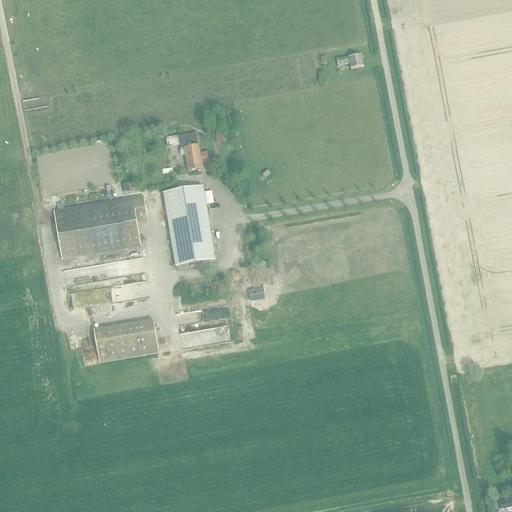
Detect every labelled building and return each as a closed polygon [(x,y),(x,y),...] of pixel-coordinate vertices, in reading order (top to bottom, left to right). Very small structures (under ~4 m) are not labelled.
[(351,71),(363,69),(361,55),(337,60),(338,67),(350,65),(351,71)] [(189,173),(202,170),(202,165),(207,164),(206,153),(199,154),(196,134),(178,137),(180,150),(185,149),(189,173)] [(176,266),(215,260),(203,188),(164,194),(176,266)] [(144,197),(53,212),(62,261),(141,248),(137,223),(148,221),(144,197)] [(86,296),(110,295),(109,283),(87,283),(88,291),(86,291),(86,296)] [(98,312),(115,309),(114,301),(97,304),(98,312)] [(99,365),(159,355),(153,321),(94,331),(99,365)] [(511,506),(511,497),(499,500),(501,509),(511,506)]
